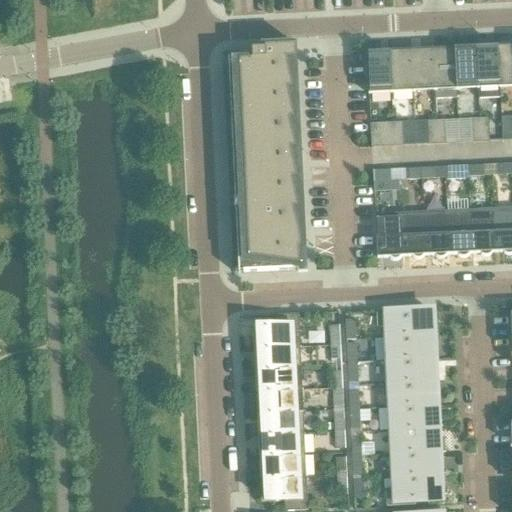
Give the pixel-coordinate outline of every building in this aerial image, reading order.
[(232,62),(243,275),(299,272),(298,251),(300,251),(299,239),(293,212),(298,212),(298,209),(292,182),(297,182),(296,179),(290,152),(295,152),(295,149),(289,122),(294,122),(294,119),(287,92),(292,92),(292,89),(286,63),(296,62),(295,46),(293,46),(294,49),(287,49),(286,48),(262,49),(262,52),(251,52),(251,61),(232,62)] [(477,49),(475,49),(478,90),(478,98),(499,97),(499,89),(497,48),(496,48),(496,52),(488,53),(485,50),(477,50),(477,49)] [(499,48),(497,48),(499,89),(511,88),(511,51),(510,52),(506,49),(499,49),(499,48)] [(455,50),(454,50),(456,91),(478,90),(475,49),(474,49),(474,53),(466,54),(463,51),(456,51),(455,50)] [(432,51),(434,92),(435,100),(456,99),(456,91),(454,50),(452,50),(453,55),(445,55),(442,52),(434,52),(434,51),(432,51)] [(413,93),(434,92),(432,51),(431,51),(431,56),(423,56),(420,53),(412,53),(412,52),(411,52),(413,93)] [(391,94),(413,93),(411,52),(409,52),(409,57),(402,57),(398,54),(391,54),(391,53),(389,53),(391,94)] [(368,96),(391,94),(389,53),(388,53),(388,58),(380,58),(377,55),(369,55),(369,54),(366,54),(366,57),(367,57),(368,93),(368,96)] [(480,143),(479,120),(471,121),(472,143),(480,143)] [(487,120),(479,120),(480,143),(488,143),(487,120)] [(436,122),(414,123),(415,146),(437,145),(436,122)] [(444,122),(436,122),(437,145),(445,145),(444,122)] [(414,123),(393,124),(394,147),(415,146),(414,123)] [(394,147),(393,124),(370,125),(371,149),(372,149),(372,148),(394,147)] [(511,175),(511,165),(496,167),(497,177),(511,175)] [(483,167),(467,168),(467,178),(483,177),(483,167)] [(467,178),(467,168),(451,169),(451,179),(467,178)] [(437,169),(421,170),(422,180),(438,179),(437,169)] [(422,180),(421,170),(405,171),(406,181),(422,180)] [(390,172),(373,173),(374,183),(390,182),(390,172)] [(511,209),(492,210),(494,254),(502,254),(503,255),(505,256),(507,257),(508,257),(509,257),(511,256),(511,255),(511,209)] [(492,210),(469,211),(471,255),(479,255),(481,256),(482,257),(483,258),(485,258),(487,258),(488,257),(489,257),(491,256),(492,254),(494,254),(492,210)] [(469,211),(446,212),(448,256),(456,256),(458,257),(459,258),(461,259),(463,259),(465,259),(466,258),(468,257),(469,255),(471,255),(469,211)] [(446,212),(423,214),(425,257),(434,257),(434,258),(435,258),(436,259),(438,260),(440,260),(442,260),(444,259),(445,258),(446,256),(448,256),(446,212)] [(423,214),(400,215),(403,258),(411,258),(412,260),(414,261),(416,261),(417,261),(419,261),(420,261),(422,260),(423,259),(423,257),(425,257),(423,214)] [(403,258),(400,215),(375,216),(377,260),(388,259),(389,260),(390,261),(391,262),(392,262),(394,262),(396,262),(397,262),(399,261),(400,260),(401,259),(403,258)] [(384,328),(384,339),(433,337),(432,313),(405,314),(405,310),(377,312),(377,329),(384,328)] [(253,339),(253,351),(300,349),(298,315),(275,317),(275,327),(252,328),(252,331),(257,331),(258,339),(253,339)] [(355,341),(354,321),(345,322),(346,341),(355,341)] [(330,328),(331,347),(340,347),(339,327),(330,328)] [(384,339),(385,363),(434,360),(433,337),(384,339)] [(346,345),(347,365),(357,364),(356,345),(346,345)] [(340,347),(331,347),(331,364),(341,364),(340,347)] [(254,361),(254,373),(301,370),(300,349),(253,351),(253,352),(258,352),(259,361),(254,361)] [(385,363),(386,386),(435,384),(434,360),(385,363)] [(357,364),(347,365),(348,384),(358,383),(357,364)] [(255,383),(255,394),(302,392),(301,370),(254,373),(254,374),(259,374),(260,382),(255,383)] [(332,373),(333,391),(342,390),(341,373),(332,373)] [(386,386),(387,409),(436,407),(435,384),(386,386)] [(342,390),(333,391),(334,408),(343,407),(342,390)] [(256,404),(256,416),(303,414),(302,392),(255,394),(255,396),(260,395),(261,404),(256,404)] [(349,392),(349,411),(359,411),(358,392),(349,392)] [(387,409),(389,433),(438,430),(436,407),(387,409)] [(359,411),(349,411),(350,431),(360,430),(359,411)] [(257,426),(257,437),(304,435),(303,414),(256,416),(256,417),(261,417),(262,426),(257,426)] [(334,416),(335,434),(344,433),(343,416),(334,416)] [(438,430),(389,433),(390,456),(439,454),(445,454),(444,439),(438,439),(438,430)] [(344,433),(335,434),(336,450),(345,450),(344,433)] [(258,447),(259,459),(305,457),(304,435),(257,437),(258,439),(262,438),(263,447),(258,447)] [(351,439),(352,458),(361,458),(360,438),(351,439)] [(390,456),(391,480),(440,477),(439,454),(390,456)] [(259,469),(260,481),(306,478),(305,457),(259,459),(259,460),(263,460),(264,469),(259,469)] [(361,458),(352,458),(353,477),(362,477),(361,458)] [(336,460),(337,477),(346,476),(346,459),(336,460)] [(346,476),(337,477),(338,496),(347,496),(346,476)] [(440,477),(391,480),(391,490),(385,490),(386,508),(414,507),(414,502),(441,501),(440,477)] [(306,478),(260,481),(260,482),(264,482),(265,490),(260,490),(261,503),(284,502),(284,511),(302,511),(307,511),(306,478)] [(353,482),(354,501),(363,500),(362,481),(353,482)]
